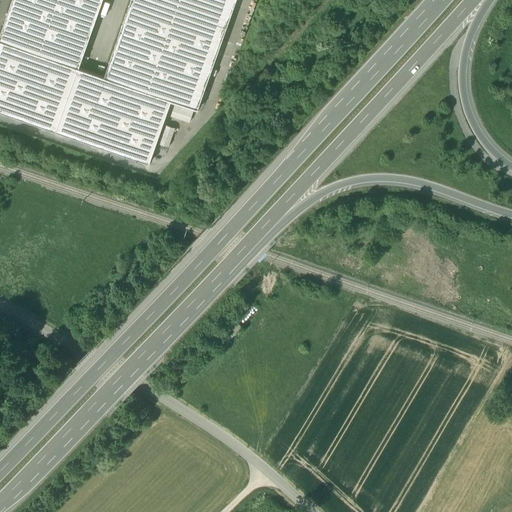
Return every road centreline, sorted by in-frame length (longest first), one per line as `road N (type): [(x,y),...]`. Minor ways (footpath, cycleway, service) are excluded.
road 1 (motorway): [(441,0),(0,467)]
road 2 (unclassified): [(0,305),(212,431),(315,511)]
road 3 (motorway): [(226,266),(470,0)]
road 4 (motorway): [(0,501),(226,266)]
road 5 (motorway): [(226,266),(308,198),(356,178),(425,182),(511,213)]
road 6 (motorway): [(511,164),(471,118),(463,88),(470,36),(491,0)]
